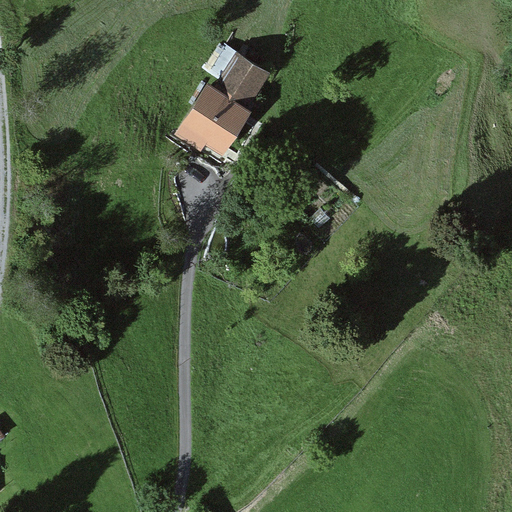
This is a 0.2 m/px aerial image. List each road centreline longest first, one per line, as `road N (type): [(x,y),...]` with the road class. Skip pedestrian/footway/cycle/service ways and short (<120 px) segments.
road 1 (track): [(175,511),(186,447),(186,296),(223,178)]
road 2 (track): [(0,83),(0,275)]
